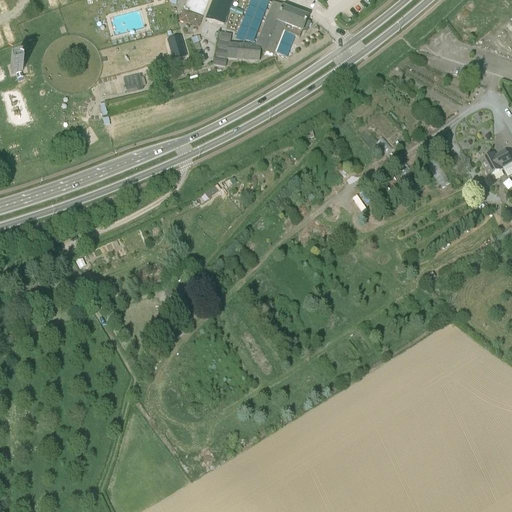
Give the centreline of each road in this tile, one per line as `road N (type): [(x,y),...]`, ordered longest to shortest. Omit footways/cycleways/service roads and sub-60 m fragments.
road 1 (secondary): [(183,158),(285,105),(429,0)]
road 2 (secondary): [(405,0),(281,89),(177,144)]
road 3 (secondary): [(0,227),(183,158)]
road 4 (track): [(79,289),(62,258),(66,244),(158,201),(185,167)]
road 5 (secondary): [(177,144),(0,210)]
